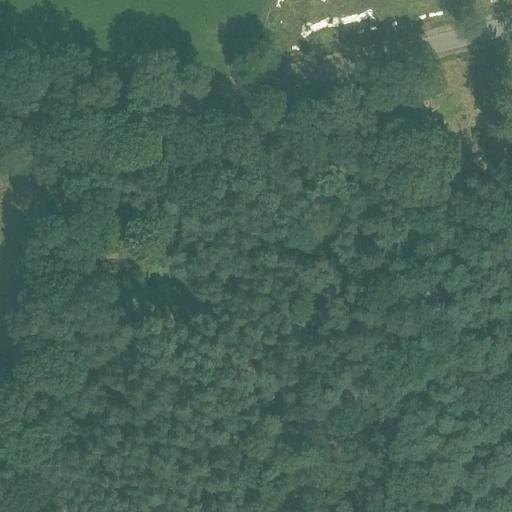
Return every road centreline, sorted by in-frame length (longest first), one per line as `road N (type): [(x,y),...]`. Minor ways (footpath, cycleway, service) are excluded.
road 1 (unclassified): [(0,102),(167,101),(511,25)]
road 2 (track): [(511,228),(287,136),(167,101)]
